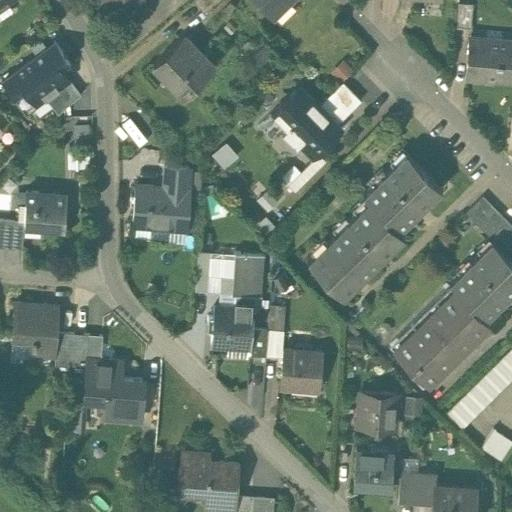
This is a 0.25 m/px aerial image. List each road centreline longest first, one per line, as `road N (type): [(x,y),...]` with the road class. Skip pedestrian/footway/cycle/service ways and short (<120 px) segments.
road 1 (residential): [(337,511),(107,275),(100,62),(64,0)]
road 2 (residential): [(511,174),(357,22)]
